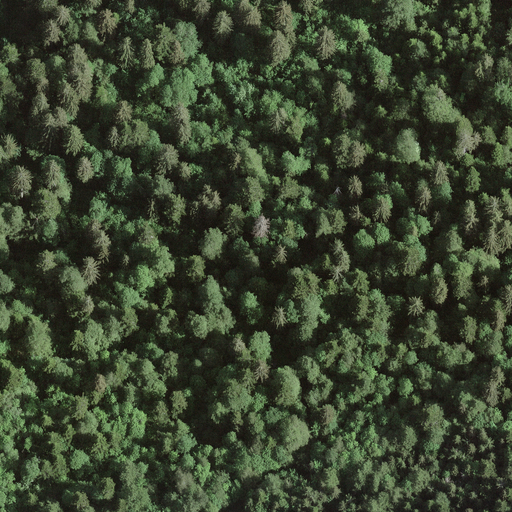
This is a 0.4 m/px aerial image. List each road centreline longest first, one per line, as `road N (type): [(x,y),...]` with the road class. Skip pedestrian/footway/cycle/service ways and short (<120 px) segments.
road 1 (track): [(0,363),(98,362),(264,339),(347,310)]
road 2 (track): [(230,511),(362,414),(428,273)]
